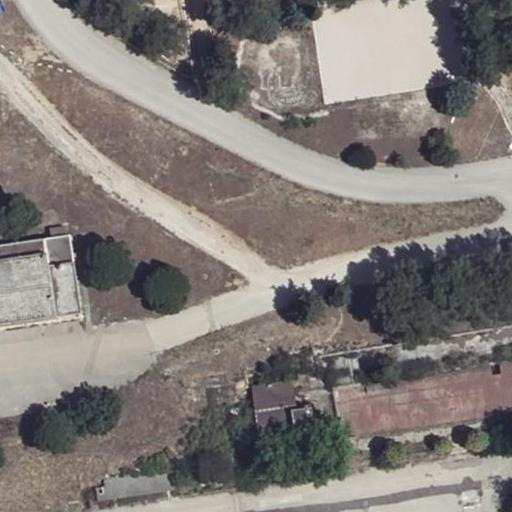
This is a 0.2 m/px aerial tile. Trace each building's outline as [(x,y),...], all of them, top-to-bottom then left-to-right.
[(65,232),(0,241),(0,324),(76,313),(65,232)] [(511,331),(344,357),(349,413),(511,388),(511,331)] [(316,386),(314,361),(266,371),(272,426),(333,418),(331,387),(316,386)] [(191,427),(110,438),(118,472),(198,461),(191,427)] [(334,511),(334,503),(257,511),(334,511)]
